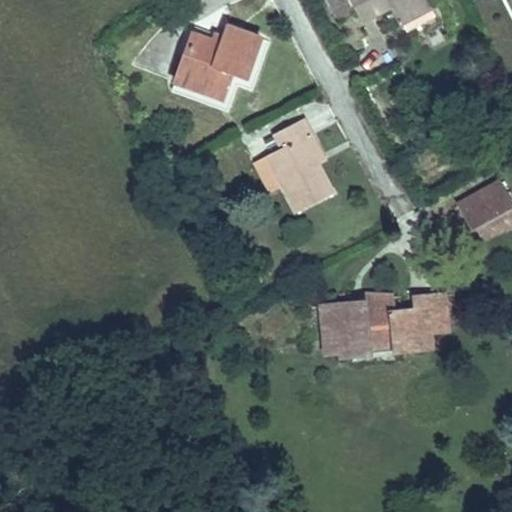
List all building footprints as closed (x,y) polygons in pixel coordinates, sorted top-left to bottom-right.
[(408,8),(411,13),(434,0),(365,0),(377,22),(408,8)] [(448,0),(434,0),(411,13),(417,23),(452,5),(448,0)] [(213,39),(198,84),(217,90),(215,98),(240,107),(250,81),(261,85),(278,46),(243,33),(237,48),(213,39)] [(217,90),(198,84),(191,102),(248,119),(251,109),(240,107),(215,98),(217,90)] [(301,144),(284,154),(316,211),(352,189),(323,139),(331,134),(318,114),(292,129),(301,144)] [(511,171),(479,193),(494,219),(511,207),(511,171)] [(511,207),(494,219),(501,231),(511,224),(511,207)] [(392,304),(351,306),(351,350),(368,349),(368,354),(397,354),(397,341),(421,340),(420,349),(458,348),(457,331),(473,330),(471,294),(441,296),(443,309),(421,310),(420,297),(392,298),(392,304)]
